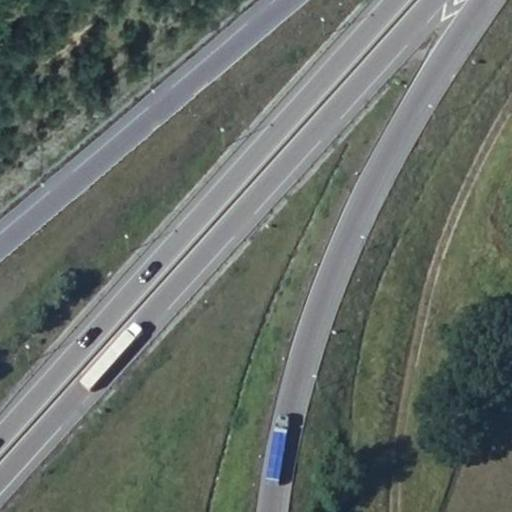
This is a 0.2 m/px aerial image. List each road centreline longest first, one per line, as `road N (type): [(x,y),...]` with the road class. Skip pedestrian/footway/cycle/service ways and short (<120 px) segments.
road 1 (motorway): [(0,478),(430,0)]
road 2 (motorway): [(395,0),(0,435)]
road 3 (motorway): [(263,511),(268,451),(328,246),(433,53),(474,0)]
road 4 (track): [(511,96),(445,226),(422,297),(389,483),(391,511)]
road 5 (motorway): [(287,0),(0,244)]
